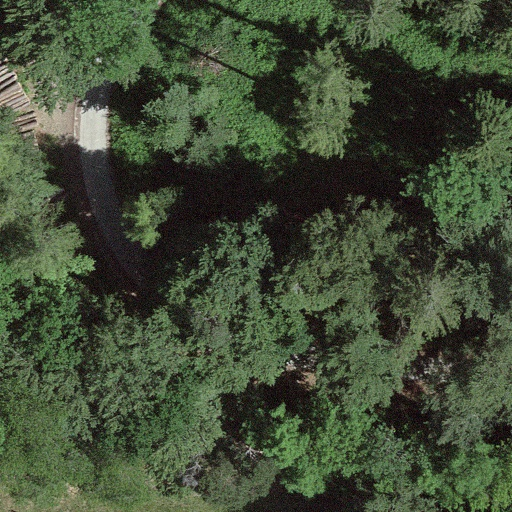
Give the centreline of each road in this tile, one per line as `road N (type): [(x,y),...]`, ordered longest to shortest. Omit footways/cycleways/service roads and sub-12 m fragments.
road 1 (unclassified): [(511,375),(250,342),(189,317),(155,289),(113,225),(93,147),(99,76),(147,0)]
road 2 (residential): [(0,328),(73,380),(198,433),(402,468),(511,460)]
